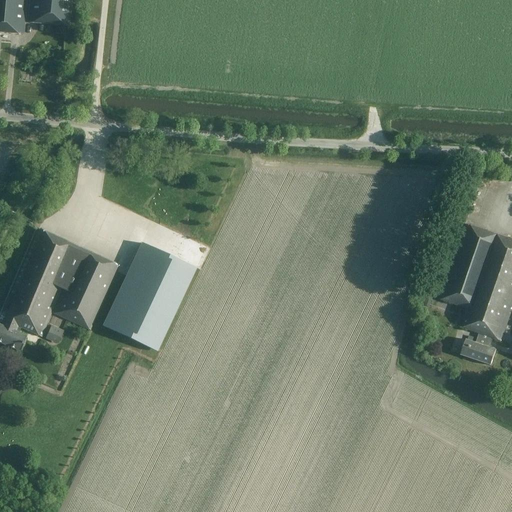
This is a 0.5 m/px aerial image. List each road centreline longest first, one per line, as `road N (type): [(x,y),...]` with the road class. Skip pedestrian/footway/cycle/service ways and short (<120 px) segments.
road 1 (tertiary): [(511,157),(0,116)]
road 2 (track): [(366,150),(387,0)]
road 3 (track): [(92,124),(105,0)]
